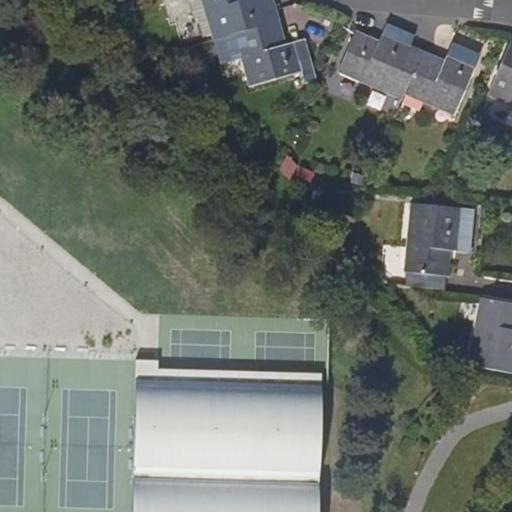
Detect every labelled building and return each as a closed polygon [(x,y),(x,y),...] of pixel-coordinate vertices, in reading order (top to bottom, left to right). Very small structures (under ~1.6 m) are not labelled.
[(204,0),(215,38),(233,33),(274,22),(268,0),(204,0)] [(233,33),(215,38),(214,38),(220,62),(241,57),(248,86),(294,74),(298,86),(312,82),(301,42),(281,47),(274,22),(233,33)] [(339,73),(400,98),(403,93),(419,56),(408,51),(414,38),(386,26),(378,46),(355,36),(339,73)] [(511,39),(487,94),(511,105),(511,39)] [(442,66),(419,56),(403,93),(454,115),(480,58),(451,46),(442,66)] [(409,208),(403,276),(442,280),(444,254),(467,255),(471,213),(409,208)] [(469,367),(511,374),(511,306),(480,301),(469,367)] [(136,380),(133,511),(320,511),(323,383),(136,380)]
